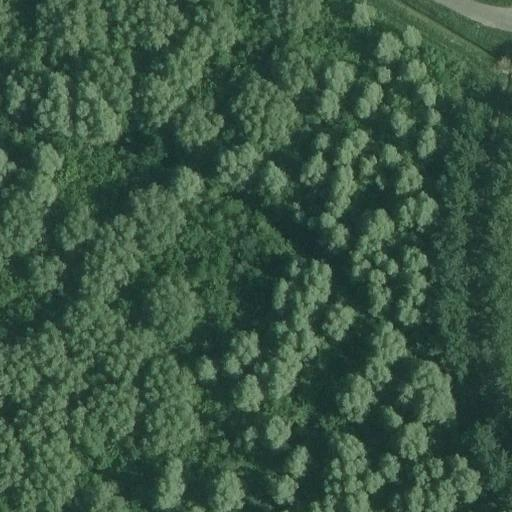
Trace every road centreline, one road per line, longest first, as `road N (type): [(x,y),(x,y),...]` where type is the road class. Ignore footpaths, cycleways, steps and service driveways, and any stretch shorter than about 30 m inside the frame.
road 1 (track): [(497,447),(339,284),(189,183),(0,137)]
road 2 (track): [(497,447),(470,354),(471,236),(485,143),(511,72)]
